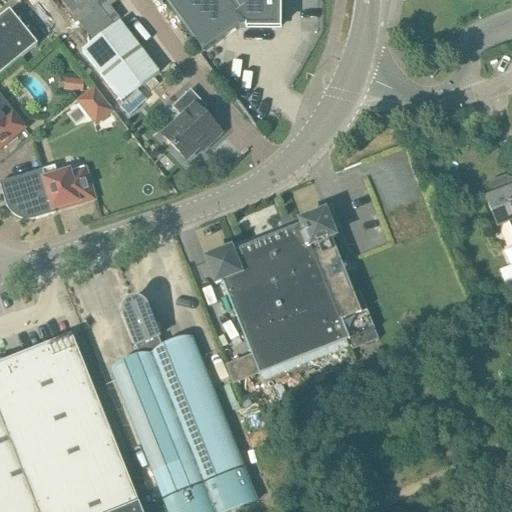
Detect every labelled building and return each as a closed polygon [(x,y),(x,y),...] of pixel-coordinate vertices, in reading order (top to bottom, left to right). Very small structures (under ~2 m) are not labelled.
[(52,0),(37,12),(58,40),(78,25),(59,0),(52,0)] [(61,0),(93,41),(81,51),(94,67),(99,75),(121,102),(160,72),(120,21),(121,20),(111,8),(121,0),(61,0)] [(164,0),(203,54),(239,28),(239,29),(279,29),(279,0),(164,0)] [(0,77),(38,46),(10,12),(0,19),(0,77)] [(64,92),(83,93),(83,80),(64,79),(64,92)] [(95,88),(78,101),(90,116),(107,103),(95,88)] [(207,109),(191,91),(172,108),(182,119),(163,137),(186,162),(206,143),(209,146),(221,134),(202,113),(207,109)] [(0,150),(25,129),(0,98),(0,150)] [(71,178),(69,173),(58,177),(55,167),(42,171),(54,210),(55,210),(76,204),(77,207),(94,202),(86,173),(71,178)] [(35,221),(56,215),(55,210),(54,210),(42,171),(0,184),(0,185),(6,205),(6,207),(7,209),(8,210),(10,212),(11,214),(14,217),(17,219),(20,220),(24,221),(28,222),(31,222),(35,221)] [(511,179),(505,177),(489,184),(486,191),(489,199),(486,200),(498,230),(510,225),(511,230),(511,179)] [(252,357),(259,376),(260,377),(262,382),(348,347),(346,343),(349,342),(352,351),(378,340),(366,311),(360,313),(331,240),(335,238),(325,213),(300,223),(303,229),(233,257),(231,251),(206,261),(216,286),(222,283),(252,357)] [(192,339),(163,351),(147,312),(145,308),(142,305),(138,303),(133,303),(129,305),(126,308),(124,312),(124,316),(125,321),(141,360),(111,371),(163,501),(167,511),(231,511),(258,501),(244,469),(192,339)] [(0,511),(141,511),(72,337),(0,365),(0,511)]
